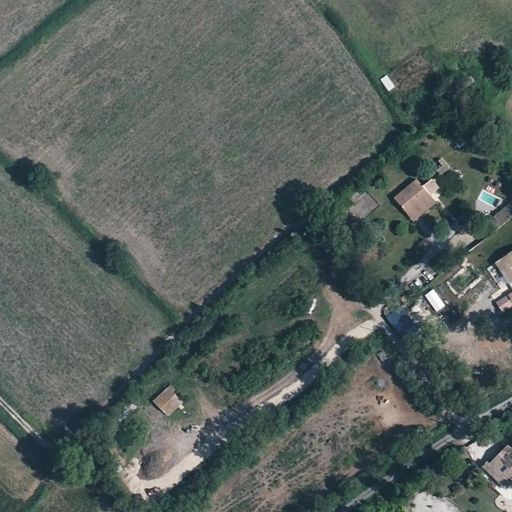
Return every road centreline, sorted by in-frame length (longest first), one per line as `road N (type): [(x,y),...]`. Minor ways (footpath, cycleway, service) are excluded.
road 1 (unknown): [(468,427),(342,256),(326,247),(279,271),(82,461),(71,462),(0,392)]
road 2 (unclassified): [(511,402),(344,511)]
